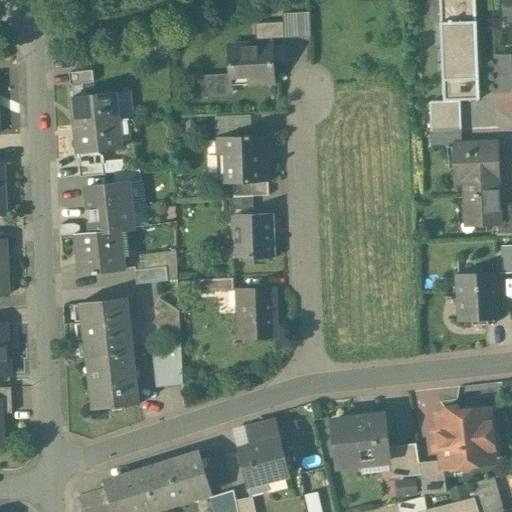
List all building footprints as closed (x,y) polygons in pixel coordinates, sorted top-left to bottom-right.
[(475,0),(440,0),(444,101),(460,100),(479,99),(475,0)] [(511,55),(493,56),(495,92),(511,91),(511,0),(505,0),(506,18),(511,17),(511,51),(511,55)] [(258,45),(229,46),(230,83),(275,81),(273,37),(284,37),(284,22),(257,23),(258,45)] [(92,70),(69,73),(70,85),(71,84),(82,83),(94,82),(92,70)] [(115,92),(86,95),(85,89),(83,89),(82,83),(71,84),(73,97),(71,97),(74,115),(75,125),(118,120),(115,92)] [(444,101),(430,102),(431,130),(461,129),(460,100),(444,101)] [(254,134),(254,114),(218,114),(218,134),(254,134)] [(118,120),(75,125),(77,135),(76,135),(77,153),(79,153),(80,165),(102,162),(102,164),(104,164),(103,156),(96,152),(96,151),(121,148),(120,140),(129,139),(129,140),(131,140),(129,118),(118,119),(118,120)] [(461,129),(431,130),(432,148),(453,147),(453,145),(462,145),(461,129)] [(268,135),(218,137),(218,155),(226,154),(227,182),(233,182),(267,180),(268,180),(269,180),(268,135)] [(462,145),(453,145),(453,147),(455,181),(469,181),(498,180),(499,180),(498,143),(462,145)] [(80,165),(79,165),(80,177),(103,174),(102,164),(102,162),(80,165)] [(267,180),(233,182),(233,196),(234,197),(252,196),(268,195),(268,180),(267,180)] [(498,180),(469,181),(470,221),(482,220),(486,224),(496,224),(499,223),(498,204),(498,180)] [(128,183),(85,187),(88,210),(131,205),(128,183)] [(252,196),(234,197),(233,196),(229,197),(229,210),(253,209),(252,196)] [(511,203),(498,204),(499,223),(496,224),(497,235),(511,234),(511,203)] [(131,205),(88,210),(90,232),(133,228),(131,205)] [(270,214),(234,215),(235,258),(248,257),(248,259),(272,258),(270,214)] [(73,224),(59,225),(59,235),(75,234),(75,233),(79,233),(79,226),(73,224)] [(133,228),(90,232),(79,233),(75,233),(75,234),(80,274),(123,269),(122,254),(127,253),(125,229),(133,228)] [(511,246),(501,247),(502,274),(511,273),(511,246)] [(166,266),(135,270),(136,284),(168,281),(166,266)] [(495,274),(457,276),(458,321),(497,320),(495,274)] [(232,278),(197,279),(197,291),(233,290),(232,278)] [(274,289),(239,290),(240,338),(275,337),(274,289)] [(124,298),(79,303),(85,358),(131,353),(124,298)] [(179,311),(159,299),(152,309),(158,313),(179,326),(179,311)] [(179,326),(158,313),(152,322),(161,328),(180,340),(179,326)] [(0,324),(0,373),(10,373),(9,352),(7,352),(6,324),(0,324)] [(180,340),(161,328),(155,338),(171,348),(181,347),(180,340)] [(171,348),(151,350),(155,385),(182,384),(181,347),(171,348)] [(131,353),(85,358),(91,410),(139,404),(133,352),(131,353)] [(11,387),(0,387),(0,447),(1,447),(0,419),(0,413),(12,413),(11,387)] [(462,412),(457,407),(445,409),(441,414),(435,415),(438,441),(432,442),(433,451),(440,450),(441,461),(442,469),(443,469),(450,468),(450,471),(471,469),(470,466),(488,464),(491,459),(491,451),(486,447),(484,432),(490,431),(487,409),(462,412)] [(383,415),(331,421),(337,467),(388,461),(389,461),(387,447),(383,415)] [(275,421),(247,428),(252,445),(280,438),(275,421)] [(252,445),(238,449),(246,483),(265,479),(266,481),(289,475),(280,438),(252,445)] [(415,444),(387,447),(389,461),(388,461),(389,478),(420,476),(418,463),(415,444)] [(199,453),(153,467),(165,506),(210,492),(199,453)] [(441,461),(418,463),(420,476),(423,495),(446,492),(443,469),(442,469),(441,461)] [(153,467),(105,482),(113,511),(144,511),(157,508),(165,506),(153,467)] [(233,490),(209,497),(213,511),(237,511),(236,501),(233,490)] [(323,511),(321,491),(308,493),(310,511),(323,511)] [(251,498),(236,501),(237,511),(254,511),(251,498)] [(424,498),(397,504),(399,511),(417,511),(425,510),(424,498)] [(479,511),(475,498),(425,510),(425,511),(479,511)]
